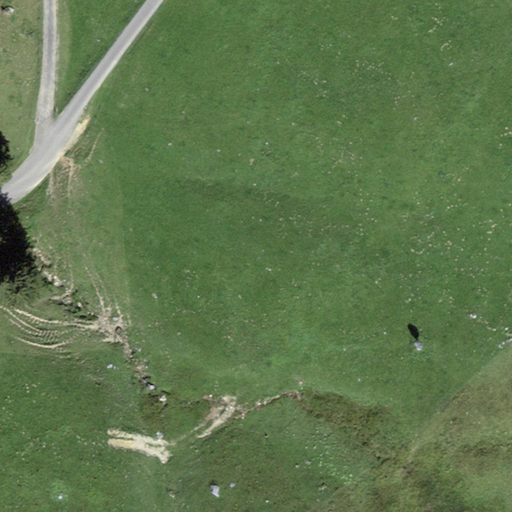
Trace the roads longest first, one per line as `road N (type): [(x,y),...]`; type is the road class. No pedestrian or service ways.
road 1 (track): [(0,197),(41,165),(154,0)]
road 2 (track): [(41,165),(47,0)]
